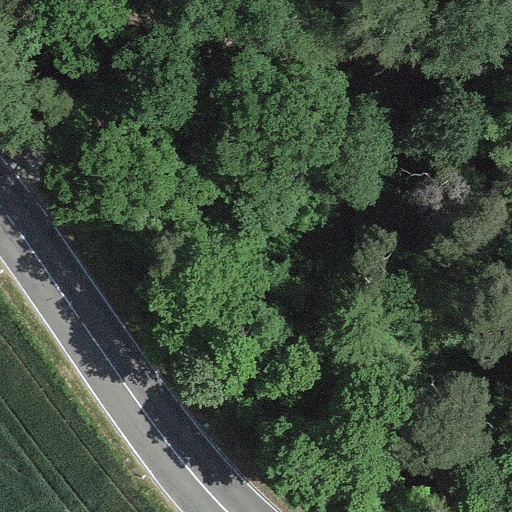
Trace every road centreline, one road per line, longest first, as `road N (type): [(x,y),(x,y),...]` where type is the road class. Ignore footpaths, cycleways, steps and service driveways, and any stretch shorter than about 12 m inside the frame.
road 1 (primary): [(227,511),(175,453),(0,208)]
road 2 (track): [(511,45),(168,41)]
road 3 (track): [(9,218),(168,41)]
